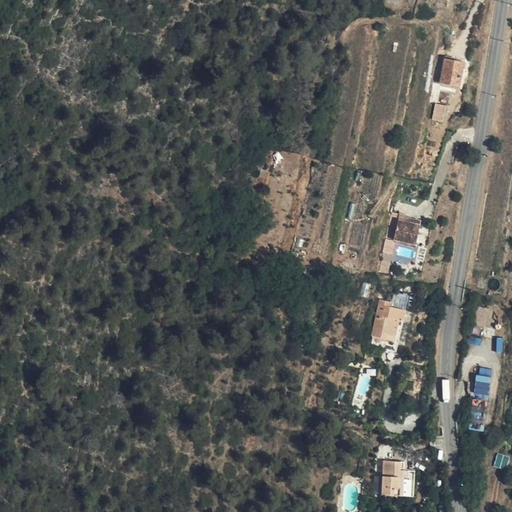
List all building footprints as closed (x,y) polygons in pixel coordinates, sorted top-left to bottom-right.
[(441,82),(445,58),(440,58),(435,81),(441,82)] [(464,62),(445,58),(441,82),(460,85),(464,62)] [(446,105),(436,103),(433,119),(443,121),(446,105)] [(407,178),(413,179),(421,172),(417,168),(407,178)] [(407,222),(408,218),(408,216),(400,214),(399,215),(392,214),(386,237),(394,239),(416,244),(420,224),(407,222)] [(416,244),(394,239),(394,243),(416,248),(416,244)] [(392,254),(383,252),(380,272),(388,274),(392,254)] [(393,306),(408,307),(410,293),(394,292),(393,306)] [(399,320),(403,321),(406,310),(389,306),(390,302),(381,299),(373,336),(389,339),(390,335),(395,336),(399,320)] [(489,309),(480,307),(475,306),(471,323),(486,326),(489,309)] [(397,351),(403,321),(399,320),(395,336),(390,335),(389,339),(387,349),(397,351)] [(374,353),(366,352),(364,364),(372,366),(374,353)] [(491,398),(492,374),(477,374),(476,397),(491,398)] [(487,429),(487,406),(474,406),(474,429),(487,429)] [(403,495),(405,470),(405,462),(384,461),(383,476),(382,494),(403,495)] [(382,494),(383,476),(375,476),(374,494),(382,494)]
